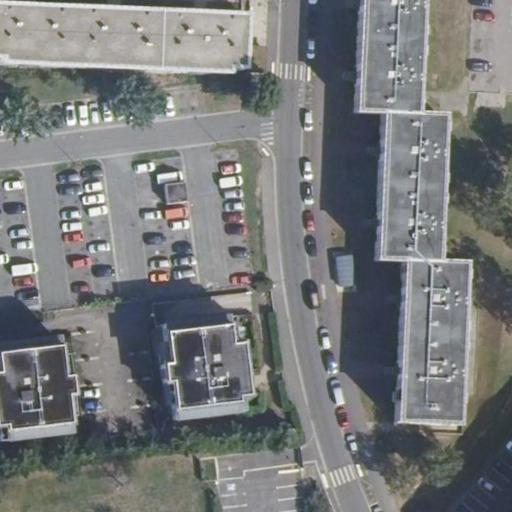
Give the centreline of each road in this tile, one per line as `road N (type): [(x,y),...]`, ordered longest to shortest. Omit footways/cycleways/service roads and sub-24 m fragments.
road 1 (residential): [(291,123),(300,297),(314,372),(360,511)]
road 2 (unclassified): [(0,155),(291,123)]
road 3 (residential): [(298,0),(291,123)]
